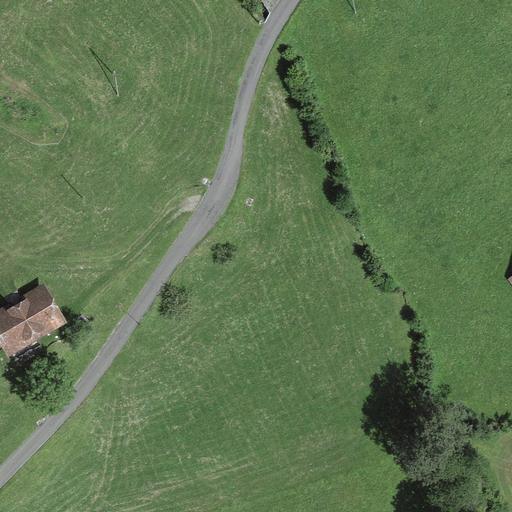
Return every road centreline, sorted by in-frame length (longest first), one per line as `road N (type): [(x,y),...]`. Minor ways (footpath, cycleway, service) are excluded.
road 1 (unclassified): [(0,477),(67,408),(208,206),(228,165),(254,63),(289,0)]
road 2 (track): [(46,264),(118,263),(182,208),(208,206)]
